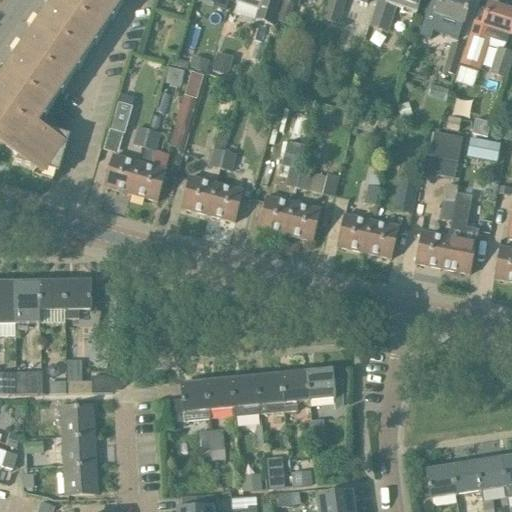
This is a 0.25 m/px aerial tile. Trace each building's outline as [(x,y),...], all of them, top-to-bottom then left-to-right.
[(58,0),(62,2),(57,9),(55,7),(43,24),(39,21),(38,22),(45,27),(41,33),(38,32),(26,49),(22,46),(21,47),(28,52),(24,58),(21,57),(10,74),(5,71),(4,72),(11,77),(7,83),(4,81),(0,87),(0,147),(6,149),(19,158),(16,163),(36,169),(35,169),(41,173),(43,170),(59,175),(70,138),(39,128),(28,145),(22,141),(118,0),(58,0)] [(281,0),(237,0),(236,4),(259,11),(256,21),(272,26),(276,14),(280,1),(281,1),(281,0)] [(281,0),(281,1),(285,2),(278,22),(288,25),(295,6),(298,7),(300,0),(281,0)] [(328,0),(322,20),(338,25),(345,0),(328,0)] [(388,0),(387,4),(378,1),(370,27),(388,32),(396,8),(404,11),(402,15),(413,18),(414,14),(417,15),(421,0),(388,0)] [(429,38),(441,42),(448,20),(464,24),(471,0),(439,0),(435,15),(436,16),(429,38)] [(462,65),(480,71),(490,39),(507,45),(510,36),(511,36),(511,33),(511,13),(489,7),(483,26),(475,24),(462,65)] [(451,43),(441,72),(455,76),(456,74),(464,47),(451,43)] [(489,75),(490,75),(506,80),(511,62),(511,53),(498,49),(489,75)] [(351,88),(348,99),(360,103),(363,92),(351,88)] [(133,108),(118,104),(111,132),(125,136),(133,108)] [(401,120),(412,117),(408,104),(407,104),(397,107),(401,120)] [(145,149),(150,132),(156,112),(145,109),(134,146),(145,149)] [(471,136),(487,139),(490,125),(475,121),(471,136)] [(460,139),(432,133),(428,157),(456,163),(460,139)] [(497,164),(500,146),(470,140),(467,159),(497,164)] [(281,167),(289,169),(299,171),(305,147),(287,143),(281,167)] [(221,170),(226,152),(214,149),(210,168),(221,170)] [(238,155),(226,152),(221,170),(233,173),(238,155)] [(104,188),(131,196),(140,164),(113,156),(104,188)] [(140,164),(131,196),(158,204),(167,172),(140,164)] [(289,169),(285,187),(297,190),(301,172),(299,171),(289,169)] [(301,172),(297,190),(308,193),(312,175),(312,174),(301,172)] [(326,179),(322,196),(335,199),(339,178),(327,175),(326,179)] [(181,210),(208,217),(217,185),(189,178),(181,210)] [(418,183),(403,180),(396,212),(411,216),(418,183)] [(217,185),(208,217),(236,224),(244,193),(217,185)] [(379,208),(382,196),(384,189),(371,186),(367,205),(379,208)] [(460,188),(457,205),(453,224),(467,226),(474,190),(460,188)] [(259,230),(286,237),(294,205),(266,198),(259,230)] [(443,222),(453,224),(457,205),(446,203),(443,222)] [(294,205),(286,237),(314,244),(321,211),(294,205)] [(337,249),(364,255),(372,222),(344,216),(337,249)] [(372,222),(364,255),(392,261),(399,228),(372,222)] [(415,266),(443,271),(449,239),(421,233),(415,266)] [(449,239),(443,271),(471,276),(477,244),(449,239)] [(494,280),(511,283),(511,250),(499,249),(494,280)] [(64,283),(65,313),(65,321),(79,321),(79,313),(91,313),(90,282),(64,283)] [(15,284),(15,326),(16,326),(16,324),(29,324),(29,314),(41,313),(40,283),(15,284)] [(40,283),(41,313),(65,313),(64,283),(40,283)] [(0,284),(0,326),(15,326),(15,284),(0,284)] [(281,376),(285,414),(298,413),(297,405),(309,404),(306,373),(305,373),(302,370),(294,371),(292,375),(281,376)] [(306,373),(309,404),(335,401),(335,399),(333,380),(332,371),(306,373)] [(42,374),(16,374),(17,396),(43,396),(42,374)] [(256,378),(259,417),(285,414),(281,376),(256,378)] [(231,380),(234,411),(235,419),(259,417),(256,378),(231,380)] [(207,383),(210,413),(234,411),(231,380),(207,383)] [(343,380),(333,380),(335,399),(343,398),(343,392),(343,380)] [(16,382),(0,382),(0,395),(16,396),(16,382)] [(66,383),(50,384),(50,396),(66,396),(66,383)] [(93,383),(68,383),(68,396),(93,395),(93,383)] [(207,383),(181,385),(185,423),(210,421),(209,413),(210,413),(207,383)] [(62,439),(95,438),(94,408),(61,410),(62,439)] [(227,460),(226,431),(201,432),(202,461),(227,460)] [(64,468),(97,466),(95,438),(62,439),(64,468)] [(23,444),(24,456),(44,455),(43,443),(23,444)] [(0,452),(0,464),(16,467),(18,456),(0,452)] [(511,458),(500,460),(505,490),(511,488),(511,458)] [(268,491),(285,489),(282,459),(266,460),(268,491)] [(475,464),(480,494),(505,490),(500,460),(475,464)] [(450,468),(455,497),(480,494),(475,464),(450,468)] [(98,496),(97,466),(64,468),(65,498),(98,496)] [(450,468),(426,472),(431,501),(455,497),(450,468)] [(291,474),(292,489),(312,487),(311,472),(291,474)] [(262,492),(261,476),(241,477),(243,493),(262,492)] [(319,511),(353,511),(351,493),(318,498),(319,511)] [(278,509),(300,507),(299,495),(277,497),(278,509)]
